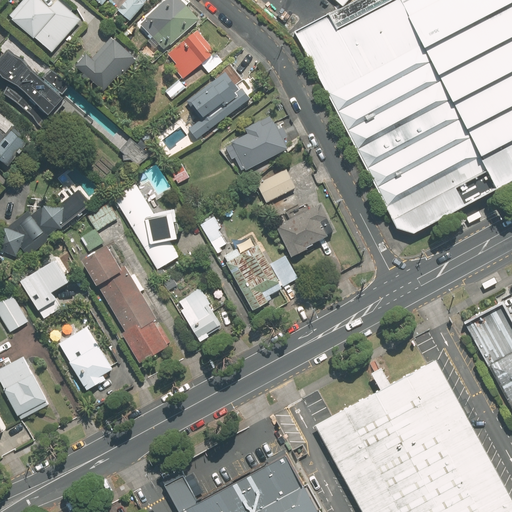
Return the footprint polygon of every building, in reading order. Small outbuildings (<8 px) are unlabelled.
[(51,54),(82,20),(60,0),(58,0),(50,8),(41,0),(30,0),(13,19),(51,54)] [(126,0),(119,9),(131,20),(145,5),(139,0),(126,0)] [(181,0),(165,0),(141,24),(166,51),(200,19),(181,0)] [(511,0),(391,0),(368,12),(339,28),(329,14),(322,18),(306,26),(296,32),(399,229),(413,232),(511,179),(511,0)] [(223,61),(198,30),(165,56),(183,78),(200,65),(207,73),(223,61)] [(76,66),(104,92),(134,59),(114,40),(94,60),(87,54),(76,66)] [(18,103),(50,132),(58,124),(48,115),(71,91),(49,70),(41,79),(30,69),(21,57),(9,50),(0,59),(0,73),(2,77),(15,84),(10,84),(3,92),(18,103)] [(248,99),(226,71),(189,100),(203,117),(189,127),(198,139),(248,99)] [(170,100),(186,87),(180,80),(164,92),(170,100)] [(0,158),(2,160),(7,166),(28,142),(22,137),(24,135),(0,113),(0,158)] [(247,170),(289,149),(271,115),(246,128),(249,133),(232,142),(247,170)] [(149,155),(131,138),(121,149),(126,154),(123,155),(124,160),(132,159),(139,166),(149,155)] [(179,183),(190,178),(183,164),(172,169),(179,183)] [(287,168),(257,184),(267,203),(297,188),(287,168)] [(173,211),(154,214),(136,184),(115,197),(158,270),(180,257),(170,240),(178,239),(173,211)] [(78,190),(58,207),(44,205),(12,230),(4,227),(0,236),(0,250),(17,257),(21,247),(29,256),(91,205),(78,190)] [(96,228),(97,231),(119,218),(110,203),(88,216),(96,228)] [(276,226),(292,257),(329,238),(322,224),(330,220),(322,203),(276,226)] [(253,211),(244,215),(254,232),(262,228),(253,211)] [(214,216),(201,224),(218,253),(223,250),(222,248),(228,245),(219,230),(222,229),(214,216)] [(90,252),(105,243),(97,231),(96,228),(81,237),(90,252)] [(224,262),(253,310),(268,301),(264,294),(297,275),(285,255),(271,263),(258,242),(224,262)] [(122,333),(140,363),(169,345),(154,321),(158,319),(126,266),(122,268),(107,245),(82,260),(101,290),(126,331),(122,333)] [(57,259),(21,280),(44,318),(61,307),(52,292),(70,282),(57,259)] [(0,301),(0,315),(10,333),(29,321),(13,294),(0,301)] [(182,310),(201,342),(210,336),(209,333),(222,326),(207,302),(198,308),(191,296),(180,302),(184,309),(182,310)] [(464,322),(511,407),(511,316),(511,314),(507,307),(503,300),(501,302),(464,322)] [(59,343),(88,391),(107,379),(105,375),(113,370),(87,327),(59,343)] [(511,511),(511,489),(443,355),(314,421),(363,511),(511,511)] [(0,377),(20,415),(47,401),(24,356),(0,368),(0,377)] [(322,511),(289,451),(242,475),(198,497),(184,474),(165,484),(173,499),(179,511),(322,511)]
